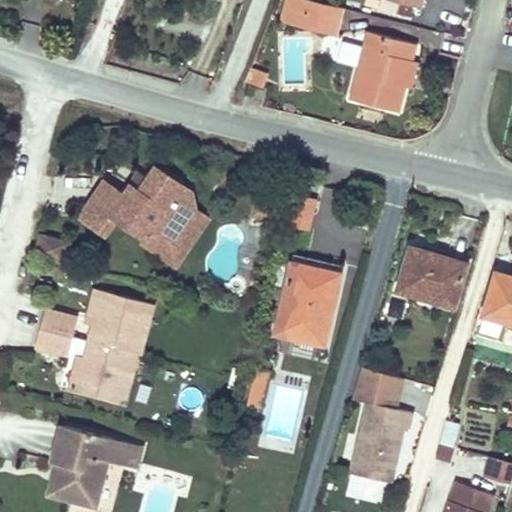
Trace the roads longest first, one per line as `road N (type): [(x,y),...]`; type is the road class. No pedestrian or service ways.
road 1 (residential): [(448,177),(53,80)]
road 2 (unknown): [(394,163),(300,511)]
road 3 (unknown): [(499,188),(403,511)]
road 4 (residential): [(53,80),(0,282)]
road 5 (residential): [(448,177),(500,0)]
